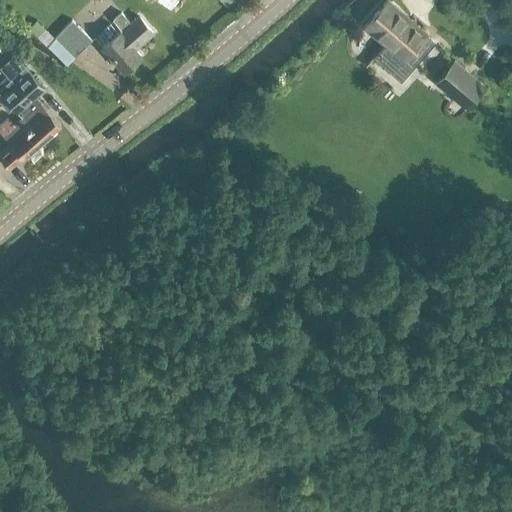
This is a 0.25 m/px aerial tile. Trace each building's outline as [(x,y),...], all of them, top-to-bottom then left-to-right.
[(154,0),(171,11),(178,0),(154,0)] [(404,60),(426,34),(386,0),(364,26),(366,28),(364,31),(362,35),(363,42),(369,48),(376,48),(380,45),(382,42),(404,60)] [(131,24),(121,13),(114,20),(124,31),(121,33),(120,32),(103,47),(124,71),(141,56),(134,49),(153,33),(139,17),(131,24)] [(55,38),(37,19),(28,28),(66,65),(91,40),(72,21),(55,38)] [(467,111),(486,88),(455,61),(435,84),(467,111)] [(45,88),(26,67),(0,89),(0,92),(14,108),(13,109),(21,118),(42,142),(61,126),(34,96),(45,88)] [(0,92),(0,102),(9,112),(13,109),(14,108),(0,92)] [(14,125),(12,122),(8,118),(0,124),(0,132),(10,144),(0,152),(0,155),(10,167),(22,157),(23,159),(42,142),(21,118),(14,125)]
